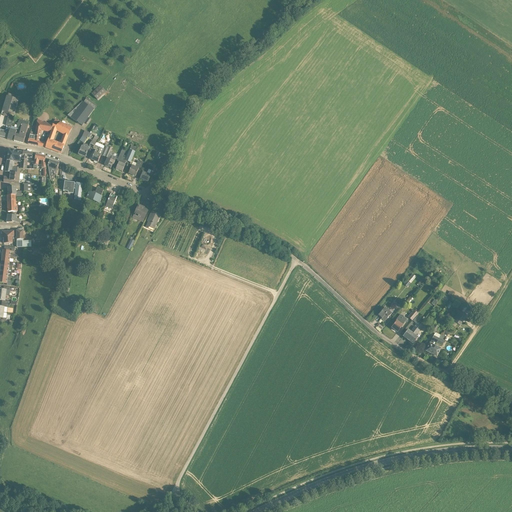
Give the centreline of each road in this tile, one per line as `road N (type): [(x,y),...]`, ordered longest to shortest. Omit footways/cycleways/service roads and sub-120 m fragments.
road 1 (unclassified): [(511,409),(403,351),(295,259)]
road 2 (secondary): [(511,449),(394,460),(259,511)]
road 3 (unclassified): [(174,489),(295,259)]
road 4 (unclassified): [(145,193),(201,92),(307,0)]
road 5 (unclassified): [(295,259),(255,234),(145,193)]
road 6 (unclassified): [(145,193),(3,142)]
